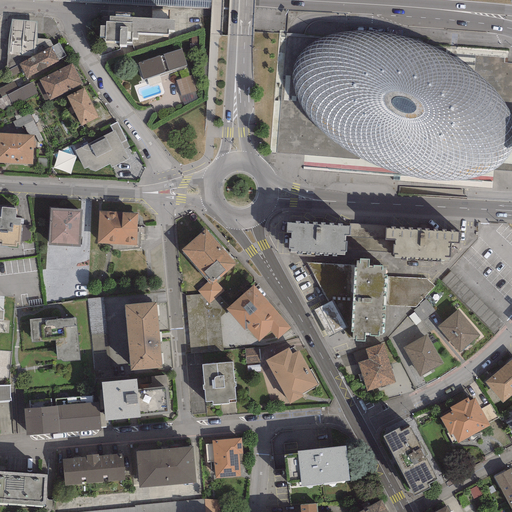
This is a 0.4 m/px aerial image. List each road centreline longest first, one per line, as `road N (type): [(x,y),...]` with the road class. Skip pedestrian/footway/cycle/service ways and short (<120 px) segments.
road 1 (residential): [(160,192),(154,154),(52,6),(0,2)]
road 2 (tertiary): [(511,211),(268,194)]
road 3 (residential): [(160,192),(191,433)]
road 4 (residential): [(244,218),(356,422)]
road 5 (primary): [(288,0),(511,19)]
road 6 (residential): [(0,444),(191,433)]
road 7 (residential): [(356,422),(380,418),(467,371),(511,330)]
road 8 (tertiary): [(238,162),(242,0)]
road 9 (residential): [(0,185),(160,192)]
